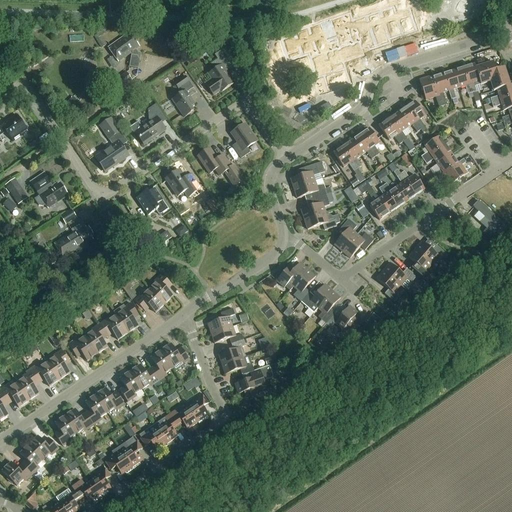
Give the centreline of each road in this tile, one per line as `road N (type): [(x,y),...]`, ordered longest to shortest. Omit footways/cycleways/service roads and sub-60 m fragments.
road 1 (residential): [(287,157),(241,104),(101,192),(30,91),(17,87),(0,99)]
road 2 (residential): [(291,241),(346,275),(511,163)]
road 3 (residential): [(101,511),(218,424),(222,409),(182,315)]
road 4 (unclassified): [(287,157),(364,104),(379,73),(503,26)]
road 5 (unclassified): [(0,440),(182,315)]
road 6 (unclassified): [(182,315),(291,241)]
